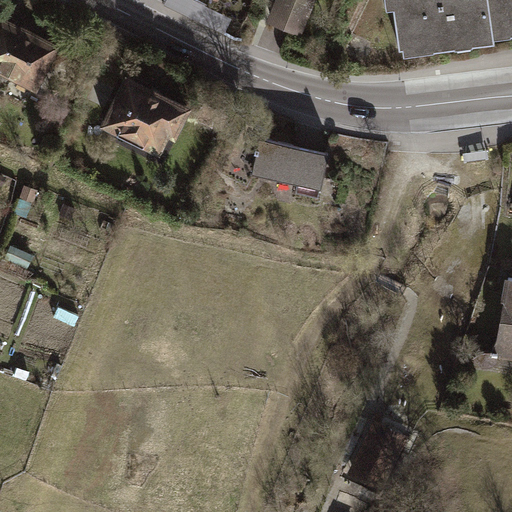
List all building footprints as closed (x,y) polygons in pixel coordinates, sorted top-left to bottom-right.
[(194,9),(177,0),(170,0),(168,5),(191,16),(194,9)] [(319,2),(313,0),(279,0),(273,16),(308,30),(319,2)] [(386,0),(388,15),(395,14),(400,54),(405,53),(406,60),(436,56),(435,54),(457,52),(458,57),(475,54),(474,49),(495,46),(489,0),(386,0)] [(511,0),(489,0),(495,46),(511,44),(511,42),(511,39),(511,0)] [(61,45),(2,15),(0,19),(0,75),(36,94),(61,45)] [(192,109),(127,76),(102,125),(161,155),(170,136),(176,139),(192,109)] [(329,155),(268,141),(268,139),(245,130),(226,176),(249,185),(253,175),(300,186),(298,195),(319,200),(329,155)] [(488,149),(464,152),(465,161),(489,158),(488,149)] [(0,172),(0,185),(10,189),(14,178),(0,172)] [(41,193),(27,186),(22,197),(36,203),(41,193)] [(80,209),(68,205),(65,214),(77,219),(80,209)] [(511,282),(506,281),(490,368),(511,372),(511,282)] [(43,298),(36,314),(73,329),(79,313),(43,298)] [(407,437),(378,423),(354,469),(383,484),(407,437)]
